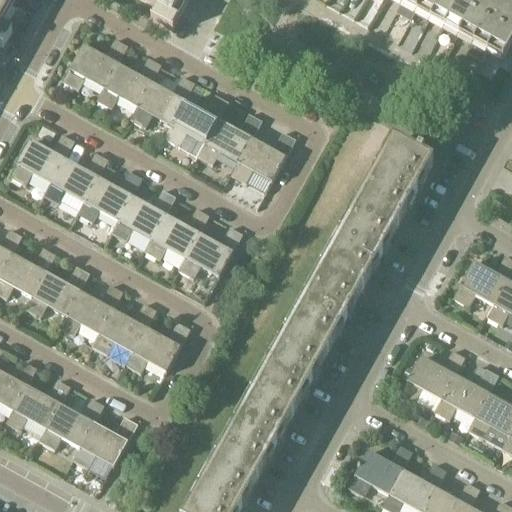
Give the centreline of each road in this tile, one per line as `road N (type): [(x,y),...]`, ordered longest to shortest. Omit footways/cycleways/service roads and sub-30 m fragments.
road 1 (residential): [(73,0),(317,135),(268,228),(18,91)]
road 2 (residential): [(0,205),(213,322),(160,420),(0,333)]
road 3 (residential): [(349,403),(511,491)]
road 4 (residential): [(511,366),(402,308)]
